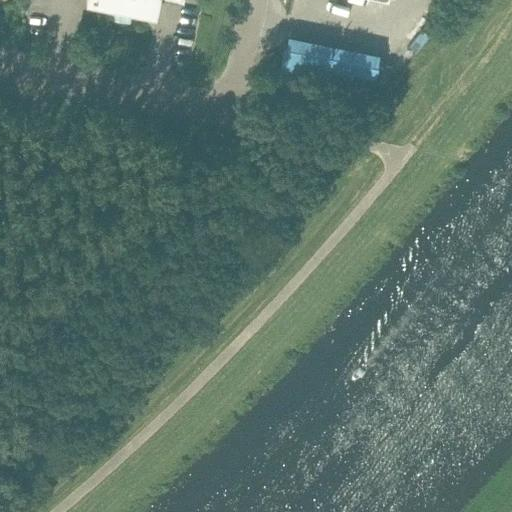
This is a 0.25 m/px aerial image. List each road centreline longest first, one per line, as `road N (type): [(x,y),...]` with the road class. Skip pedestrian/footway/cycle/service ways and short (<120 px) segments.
road 1 (unclassified): [(60,73),(196,99),(218,92),(236,74),(251,0)]
road 2 (track): [(404,157),(511,14)]
road 3 (unknown): [(145,89),(149,48),(57,16),(46,0)]
